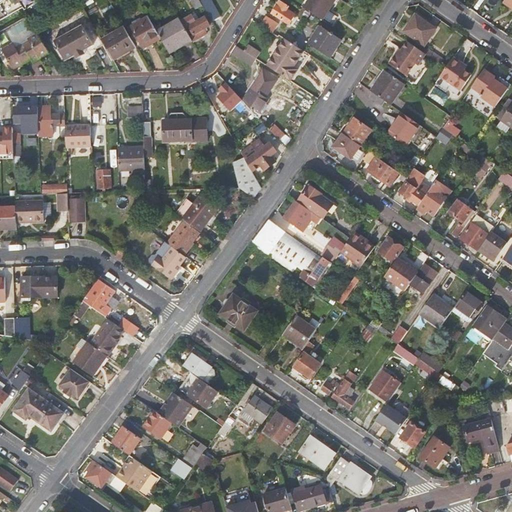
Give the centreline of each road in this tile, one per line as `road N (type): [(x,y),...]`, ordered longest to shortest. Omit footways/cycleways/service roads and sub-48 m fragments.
road 1 (residential): [(180,314),(442,498)]
road 2 (residential): [(0,85),(193,75),(253,0)]
road 3 (residential): [(303,153),(511,298)]
road 4 (residential): [(54,479),(180,314)]
road 5 (residential): [(180,314),(303,153)]
road 6 (residential): [(0,254),(70,251),(100,259),(180,314)]
road 7 (residential): [(303,153),(399,0)]
